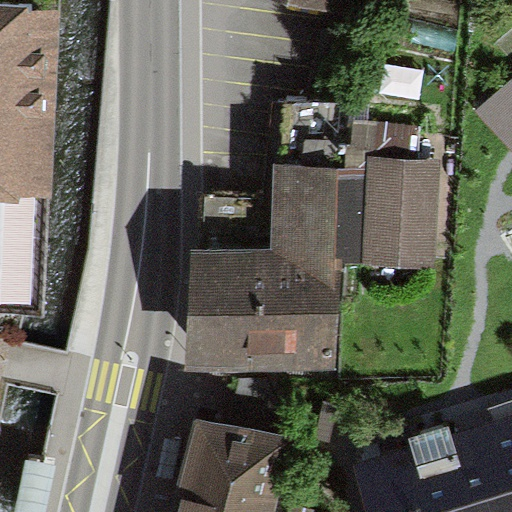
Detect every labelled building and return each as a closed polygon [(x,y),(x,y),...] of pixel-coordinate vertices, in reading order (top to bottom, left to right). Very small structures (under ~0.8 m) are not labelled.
[(355,0),(275,0),(351,19),(355,0)] [(0,179),(34,181),(40,8),(0,6),(0,179)] [(511,79),(476,110),(511,151),(511,79)] [(362,261),(433,266),(441,160),(369,155),(368,171),(362,261)] [(274,166),(274,196),(205,194),(203,255),(195,255),(192,363),(332,367),(335,262),(338,167),(274,166)] [(368,171),(338,167),(335,262),(362,261),(368,171)] [(511,511),(511,397),(346,452),(365,511),(511,511)] [(273,511),(291,444),(194,420),(171,511),(273,511)] [(293,501),(290,511),(319,511),(320,507),(293,501)]
